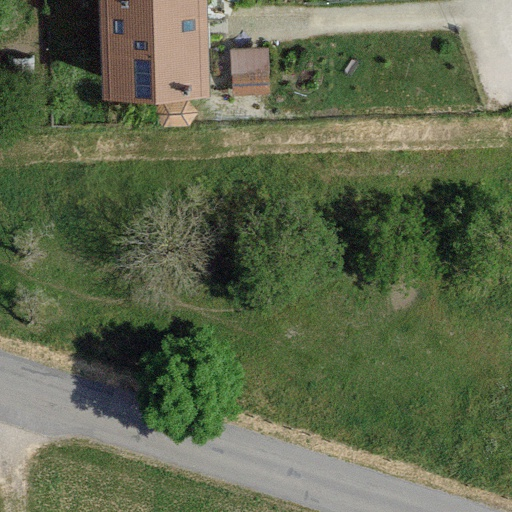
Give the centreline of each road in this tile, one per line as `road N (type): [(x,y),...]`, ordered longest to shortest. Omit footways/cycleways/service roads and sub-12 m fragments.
road 1 (tertiary): [(414,511),(0,379)]
road 2 (track): [(25,387),(6,437),(19,511)]
